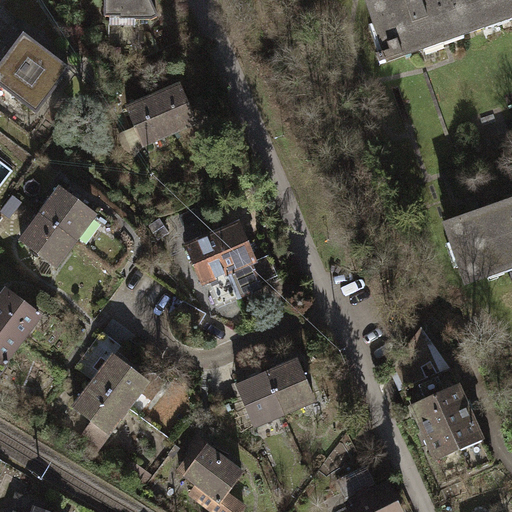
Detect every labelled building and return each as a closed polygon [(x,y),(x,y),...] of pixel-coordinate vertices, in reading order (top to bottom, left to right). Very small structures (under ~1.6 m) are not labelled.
[(104,0),(104,15),(120,16),(120,19),(150,18),(156,14),(148,0),(104,0)] [(421,45),(461,31),(449,0),(374,0),(367,3),(384,52),(377,55),(380,64),(422,49),(421,45)] [(511,0),(449,0),(461,31),(462,36),(485,28),(483,23),(511,13),(511,0)] [(68,71),(13,28),(2,43),(11,49),(0,63),(0,86),(35,113),(68,71)] [(179,85),(153,96),(169,134),(195,123),(179,85)] [(142,146),(169,134),(153,96),(126,108),(142,146)] [(0,186),(12,169),(0,160),(0,186)] [(60,188),(40,214),(75,240),(94,214),(60,188)] [(511,200),(446,224),(466,283),(488,275),(485,268),(511,258),(511,200)] [(55,266),(75,240),(40,214),(21,240),(55,266)] [(238,221),(212,232),(240,297),(261,288),(258,282),(275,275),(266,255),(255,260),(238,221)] [(218,307),(240,297),(212,232),(185,244),(202,283),(207,281),(218,307)] [(4,293),(0,298),(0,324),(23,340),(39,317),(4,293)] [(203,312),(182,301),(174,317),(195,328),(203,312)] [(0,373),(23,340),(0,324),(0,373)] [(75,366),(94,382),(126,406),(147,381),(114,355),(122,345),(103,330),(75,366)] [(298,361),(268,373),(284,413),(314,401),(298,361)] [(450,369),(405,389),(447,482),(492,462),(450,369)] [(236,385),(240,396),(251,425),(284,413),(268,373),(236,385)] [(106,432),(126,406),(94,382),(74,406),(106,432)] [(228,434),(251,425),(240,396),(216,405),(228,434)] [(188,457),(179,470),(201,486),(192,499),(210,511),(238,511),(244,505),(227,493),(242,472),(205,445),(194,461),(188,457)] [(337,480),(345,497),(374,485),(365,467),(337,480)] [(374,485),(345,497),(351,511),(399,511),(385,480),(374,485)] [(46,511),(21,502),(17,511),(46,511)]
